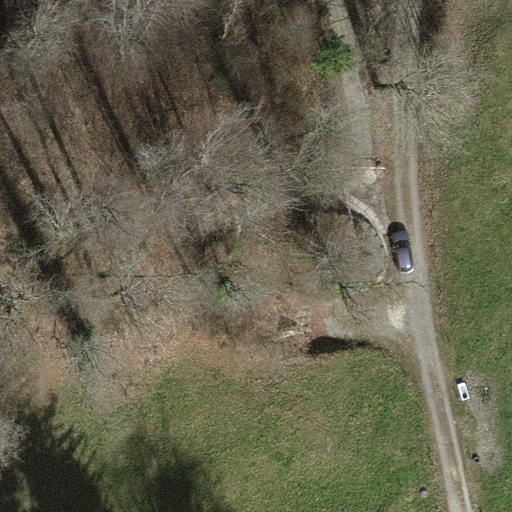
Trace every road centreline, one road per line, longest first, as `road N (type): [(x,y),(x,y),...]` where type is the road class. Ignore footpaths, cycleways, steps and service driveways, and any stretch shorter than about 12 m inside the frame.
road 1 (track): [(412,0),(399,206),(460,511)]
road 2 (track): [(399,206),(344,92),(325,0)]
